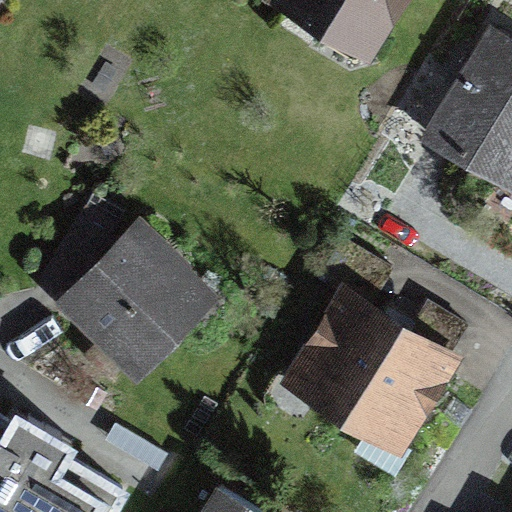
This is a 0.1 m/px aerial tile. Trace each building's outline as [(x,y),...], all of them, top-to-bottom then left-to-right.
[(299,0),(311,6),(312,13),(333,8),(371,31),(389,0),(299,0)] [(427,133),(497,175),(511,150),(511,37),(492,25),(427,133)] [(76,296),(138,356),(198,294),(166,264),(175,255),(145,226),(76,296)] [(312,387),(315,400),(329,397),(345,407),(398,321),(368,303),(391,264),(344,235),(321,274),(347,290),(294,376),(312,387)] [(345,407),(361,417),(365,431),(379,428),(396,439),(466,321),(426,297),(408,327),(398,321),(345,407)] [(0,413),(0,511),(107,511),(123,486),(64,451),(72,438),(16,405),(8,418),(0,413)] [(268,511),(221,483),(203,511),(268,511)]
